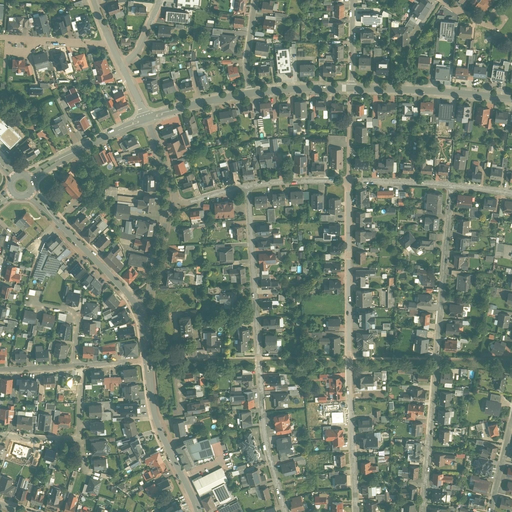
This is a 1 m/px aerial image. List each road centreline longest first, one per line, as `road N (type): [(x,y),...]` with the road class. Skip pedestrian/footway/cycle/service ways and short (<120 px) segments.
road 1 (residential): [(356,511),(348,181)]
road 2 (residential): [(285,511),(262,426),(247,186)]
road 3 (residential): [(422,511),(451,185)]
road 4 (tertiary): [(146,359),(155,417),(198,511)]
road 5 (tertiary): [(511,99),(350,88)]
road 6 (tertiary): [(30,192),(133,303)]
road 7 (tertiary): [(146,118),(29,177)]
